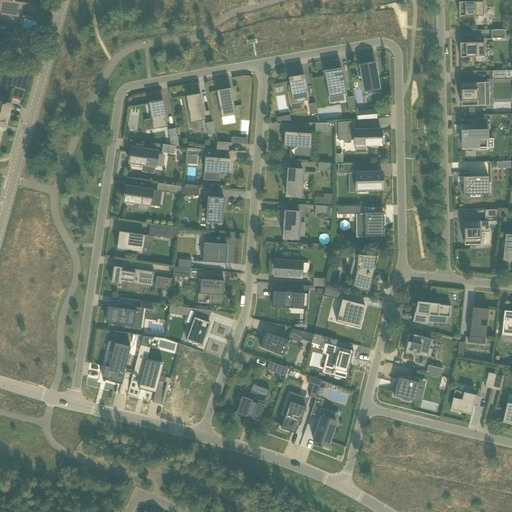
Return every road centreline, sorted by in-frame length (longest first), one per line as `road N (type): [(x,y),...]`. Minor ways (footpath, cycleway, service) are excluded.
road 1 (residential): [(74,405),(118,98),(130,87),(260,63)]
road 2 (residential): [(260,63),(250,298),(207,436)]
road 3 (residential): [(260,63),(392,46),(398,274)]
road 4 (residential): [(446,279),(440,0)]
road 5 (tertiary): [(13,182),(64,0)]
road 6 (residential): [(511,444),(364,408)]
road 7 (residential): [(341,487),(207,436)]
road 8 (residential): [(398,274),(364,408)]
road 9 (residential): [(207,436),(74,405)]
